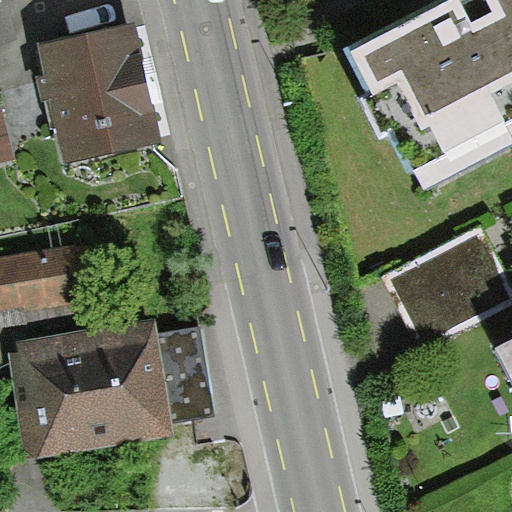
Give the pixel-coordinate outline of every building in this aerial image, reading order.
[(0,0),(0,47),(16,39),(7,0),(1,0),(0,0)] [(355,52),(419,174),(511,125),(511,0),(454,0),(439,8),(355,52)] [(135,22),(41,43),(68,162),(162,141),(135,22)] [(0,164),(16,161),(0,103),(0,164)] [(0,265),(0,307),(94,291),(86,250),(0,265)] [(149,339),(28,358),(42,447),(164,427),(149,339)] [(511,340),(497,349),(511,377),(511,340)]
